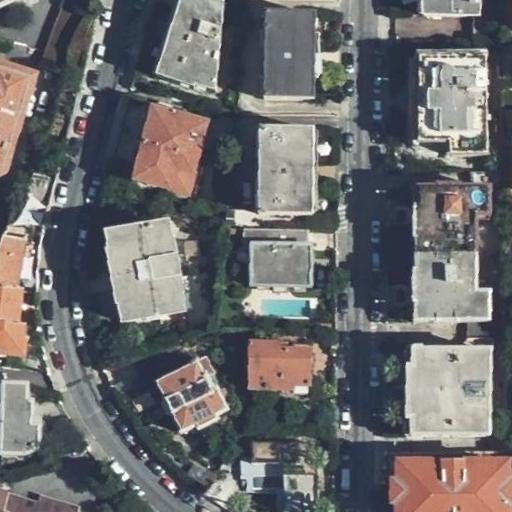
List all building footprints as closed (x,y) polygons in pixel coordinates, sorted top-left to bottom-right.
[(67,0),(41,66),(70,76),(95,11),(70,0),(67,0)] [(154,8),(135,74),(192,90),(192,87),(214,93),(221,7),(197,0),(181,0),(178,13),(154,8)] [(497,44),(498,15),(464,14),(464,0),(409,0),(409,14),(457,15),(456,44),(497,44)] [(313,102),(314,16),(264,16),(261,101),(313,102)] [(485,158),(483,61),(414,62),(411,145),(450,145),(450,158),(485,158)] [(0,170),(1,169),(4,170),(30,83),(13,78),(0,73),(0,170)] [(127,106),(112,165),(137,171),(135,183),(188,196),(205,125),(127,106)] [(310,217),(312,131),(260,130),(256,215),(310,217)] [(501,190),(500,172),(468,173),(468,190),(413,192),(414,211),(411,212),(410,242),(413,242),(413,258),(474,257),(473,218),(487,218),(487,190),(501,190)] [(15,205),(6,231),(3,241),(26,245),(28,245),(43,177),(33,174),(23,198),(15,205)] [(181,297),(178,281),(174,283),(171,265),(174,264),(171,247),(167,248),(164,230),(106,241),(109,258),(105,259),(108,274),(112,275),(114,292),(112,293),(115,309),(119,309),(122,326),(158,318),(158,315),(179,310),(177,299),(181,297)] [(304,248),(304,232),(299,232),(242,230),(242,238),(242,250),(250,250),(250,269),(249,269),(247,272),(247,284),(249,287),(250,286),(250,289),(309,289),(309,248),(304,248)] [(26,245),(3,241),(0,251),(0,289),(18,292),(26,245)] [(474,294),(474,257),(413,258),(413,275),(409,275),(409,306),(412,306),(412,323),(465,324),(466,340),(504,340),(504,334),(503,318),(488,318),(487,296),(474,294)] [(0,325),(19,329),(23,293),(18,292),(0,289),(0,325)] [(158,315),(158,318),(160,326),(181,321),(179,310),(158,315)] [(25,340),(26,329),(19,329),(0,325),(0,356),(25,361),(27,355),(27,341),(25,340)] [(504,355),(504,340),(466,340),(456,349),(432,350),(432,355),(406,355),(407,439),(486,438),(486,355),(504,355)] [(308,394),(310,348),(248,347),(249,393),(308,394)] [(156,388),(181,436),(197,428),(199,432),(216,423),(214,420),(232,411),(222,392),(219,393),(211,397),(198,370),(196,367),(156,388)] [(205,367),(198,370),(211,397),(219,393),(205,367)] [(28,400),(29,385),(4,384),(2,452),(2,456),(26,457),(40,448),(41,417),(32,416),(34,401),(28,400)] [(283,492),(276,492),(276,511),(299,511),(300,511),(315,511),(313,439),(251,440),(252,460),(252,465),(282,465),(283,489),(283,492)] [(252,460),(240,460),(240,480),(246,480),(246,492),(276,492),(283,492),(283,489),(282,477),(282,465),(252,465),(252,460)] [(506,511),(506,468),(397,469),(397,511),(506,511)] [(0,511),(80,511),(81,509),(41,497),(38,506),(0,492),(0,511)]
